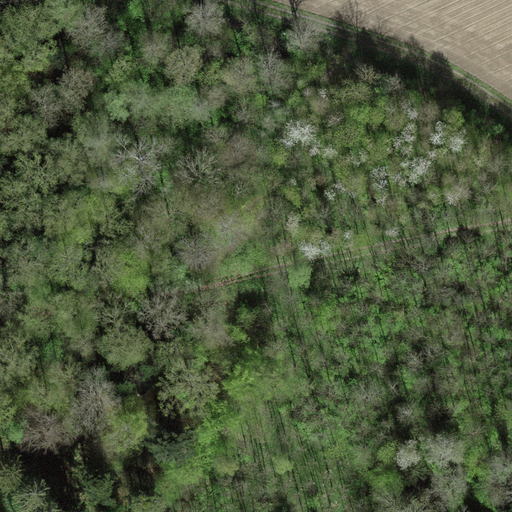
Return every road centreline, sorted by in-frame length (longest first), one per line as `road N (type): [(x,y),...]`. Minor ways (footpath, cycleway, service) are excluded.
road 1 (track): [(511,225),(0,318)]
road 2 (track): [(226,0),(511,131)]
